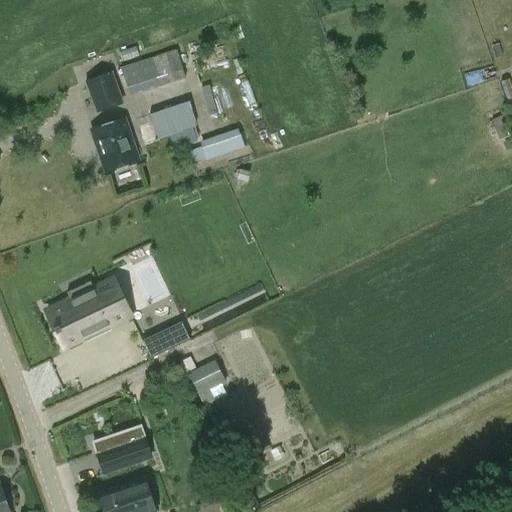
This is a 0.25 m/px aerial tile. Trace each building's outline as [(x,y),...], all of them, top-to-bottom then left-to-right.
[(177,51),(122,70),(130,97),(186,79),(177,51)] [(122,103),(120,100),(111,74),(86,83),(97,112),(122,103)] [(197,120),(191,102),(162,110),(168,133),(169,133),(173,148),(175,147),(176,153),(185,151),(183,144),(199,139),(194,121),(197,120)] [(490,123),(500,138),(511,131),(501,116),(490,123)] [(124,119),(91,130),(105,174),(139,162),(124,119)] [(201,147),(205,159),(206,163),(244,151),(238,132),(200,144),(201,147)] [(70,300),(46,311),(63,348),(130,316),(121,298),(113,280),(93,289),(90,282),(67,293),(70,300)] [(182,320),(143,339),(152,357),(191,338),(182,320)] [(196,370),(190,357),(180,362),(203,406),(215,400),(211,392),(227,384),(215,361),(196,370)] [(129,444),(97,456),(104,474),(151,458),(140,428),(125,433),(129,444)] [(104,511),(155,511),(144,479),(98,495),(104,511)] [(0,511),(11,511),(0,484),(0,483),(0,511)]
